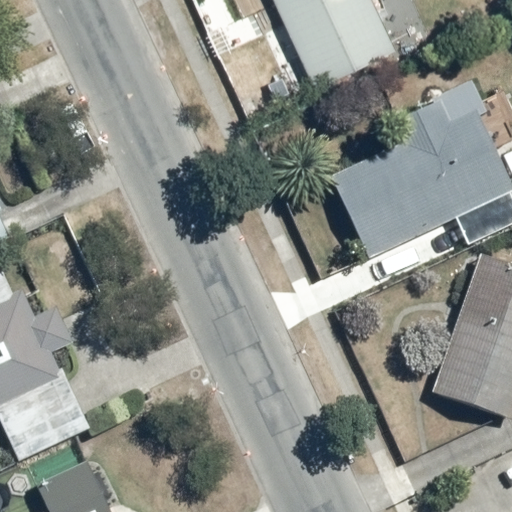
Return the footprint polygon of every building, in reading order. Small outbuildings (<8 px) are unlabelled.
[(374,0),(271,0),(313,88),(397,48),(374,0)] [(395,136),(324,166),(364,261),(511,198),(511,170),(500,143),(511,137),(511,128),(500,100),(484,106),(470,74),(384,110),(395,136)] [(0,206),(0,243),(14,237),(0,206)] [(511,267),(469,252),(421,384),(511,417),(511,267)] [(0,422),(20,465),(90,433),(54,355),(70,347),(40,284),(18,295),(5,266),(0,268),(0,422)] [(110,511),(86,459),(31,484),(43,511),(110,511)]
